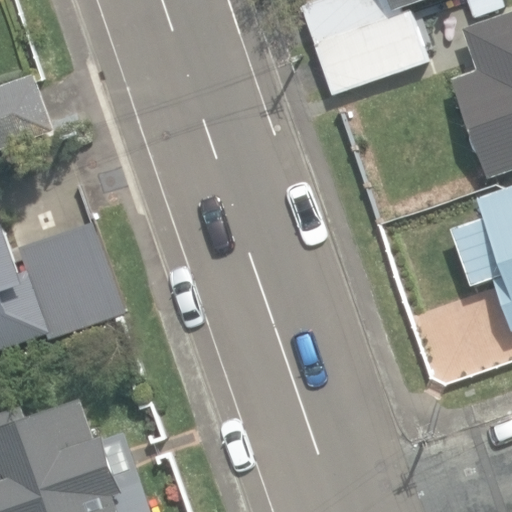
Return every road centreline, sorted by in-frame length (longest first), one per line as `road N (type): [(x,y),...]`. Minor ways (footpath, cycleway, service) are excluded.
road 1 (residential): [(339,511),(159,0)]
road 2 (residential): [(511,456),(349,511)]
